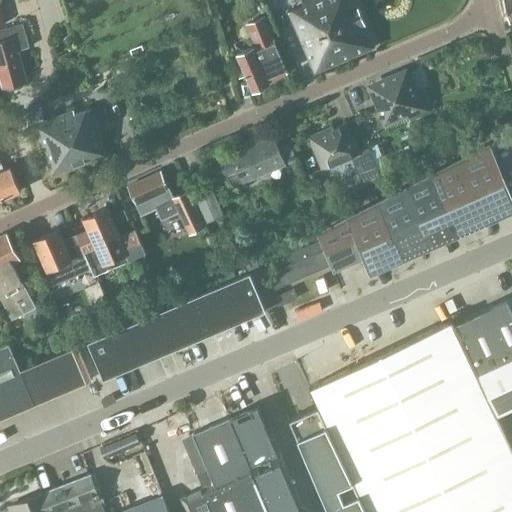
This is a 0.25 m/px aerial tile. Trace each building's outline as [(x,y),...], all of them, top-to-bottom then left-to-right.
[(303,6),(289,12),(315,73),(373,48),(352,0),(304,0),(301,1),(303,6)] [(511,0),(503,0),(509,25),(511,23),(511,0)] [(242,63),(231,67),(237,80),(247,76),(253,91),(269,84),(268,81),(287,73),(284,64),(289,61),(281,43),(276,45),(268,26),(264,16),(245,24),(255,48),(238,55),(242,63)] [(10,27),(0,30),(0,77),(3,89),(7,88),(11,91),(21,88),(23,84),(27,83),(18,51),(30,48),(23,24),(10,27)] [(410,121),(430,112),(421,92),(415,95),(405,73),(370,88),(385,123),(407,114),(410,121)] [(34,127),(47,161),(52,176),(107,156),(90,111),(77,116),(75,112),(34,127)] [(323,170),(351,158),(361,181),(378,174),(367,148),(357,152),(345,124),(310,139),(323,170)] [(222,161),(221,161),(227,177),(239,172),(244,183),(259,176),(259,175),(284,165),(285,165),(284,162),(288,161),(295,158),(290,145),(279,150),(274,139),(273,139),(273,140),(263,144),(260,138),(251,142),(254,148),(248,151),(248,150),(222,161)] [(352,217),(321,233),(336,266),(368,252),(374,266),(511,205),(511,202),(488,147),(352,217)] [(403,148),(380,158),(385,169),(408,159),(403,148)] [(0,199),(21,191),(10,167),(3,170),(1,164),(0,160),(0,199)] [(164,220),(179,213),(179,212),(172,198),(161,173),(128,188),(141,217),(157,209),(162,220),(163,219),(164,220)] [(189,190),(172,198),(179,212),(179,213),(189,235),(206,228),(189,190)] [(196,198),(207,222),(222,216),(211,191),(196,198)] [(84,252),(83,253),(93,278),(95,277),(90,265),(101,260),(96,249),(107,244),(114,259),(116,265),(128,260),(142,253),(133,233),(120,239),(107,209),(83,220),(88,230),(76,236),(84,252)] [(123,210),(115,213),(120,222),(127,219),(123,210)] [(58,267),(64,281),(69,289),(93,278),(83,253),(80,254),(70,259),(57,231),(34,241),(47,272),(58,267)] [(7,234),(0,237),(0,270),(23,313),(33,307),(11,267),(21,262),(7,234)] [(292,264),(269,274),(275,289),(287,284),(330,266),(323,251),(319,240),(287,254),(292,264)] [(23,313),(0,270),(0,294),(13,318),(23,313)] [(250,273),(88,342),(103,379),(266,310),(250,273)] [(147,277),(144,285),(147,291),(158,285),(153,274),(147,277)] [(98,284),(82,291),(88,304),(104,297),(98,284)] [(43,294),(36,298),(39,305),(47,301),(43,294)] [(511,296),(454,324),(497,414),(511,406),(511,296)] [(452,319),(309,387),(318,407),(363,501),(507,435),(452,319)] [(0,418),(91,380),(78,347),(21,371),(9,343),(0,347),(0,418)] [(257,406),(230,418),(251,468),(269,511),(310,511),(300,505),(299,501),(257,406)] [(318,407),(290,419),(329,511),(367,511),(363,501),(318,407)] [(203,488),(180,498),(186,511),(269,511),(251,468),(230,418),(193,434),(208,470),(197,475),(203,488)] [(100,448),(104,458),(139,444),(135,433),(100,448)] [(511,511),(511,445),(507,435),(363,501),(367,511),(511,511)] [(90,511),(169,511),(163,495),(120,511),(104,511),(98,496),(91,475),(45,492),(46,493),(10,506),(11,511),(65,511),(87,504),(90,511)]
